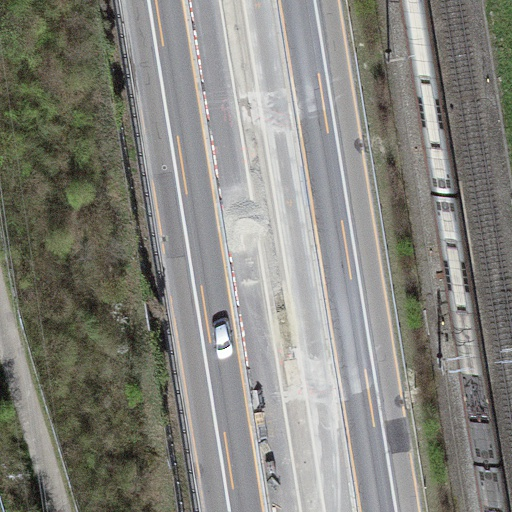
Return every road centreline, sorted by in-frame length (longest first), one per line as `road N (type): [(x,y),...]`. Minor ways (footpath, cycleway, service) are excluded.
road 1 (motorway): [(361,511),(281,0)]
road 2 (motorway): [(185,0),(265,511)]
road 3 (track): [(0,292),(60,511)]
